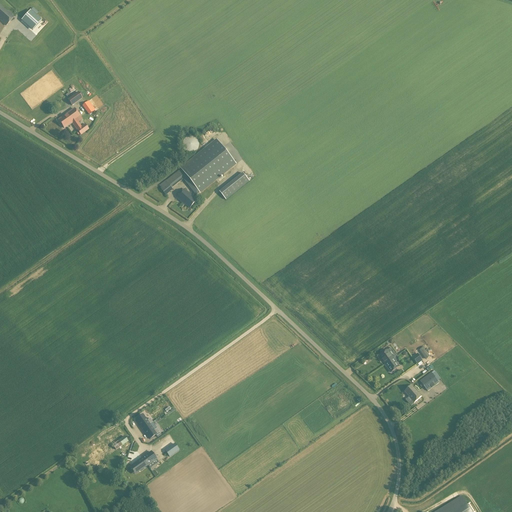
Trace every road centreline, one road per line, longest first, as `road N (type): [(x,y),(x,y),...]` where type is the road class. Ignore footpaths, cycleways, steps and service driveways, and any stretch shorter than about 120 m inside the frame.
road 1 (unclassified): [(389,511),(399,454),(367,394),(186,225),(0,112)]
road 2 (unknown): [(146,447),(134,430),(134,411),(276,308)]
